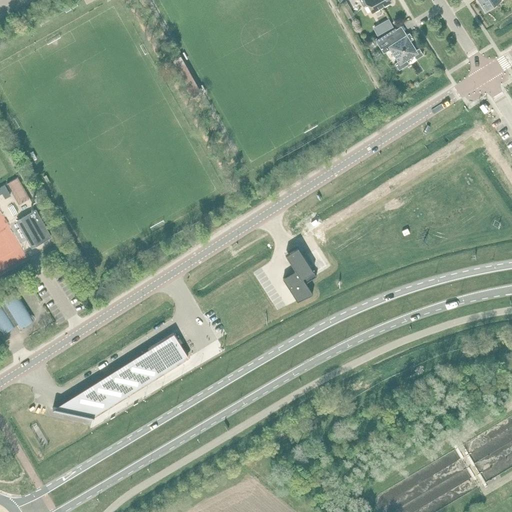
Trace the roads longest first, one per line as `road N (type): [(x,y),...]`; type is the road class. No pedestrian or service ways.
road 1 (tertiary): [(0,383),(482,74)]
road 2 (primary): [(511,265),(423,285),(334,321),(10,506)]
road 3 (primary): [(60,511),(379,329),(511,290)]
road 4 (unclassified): [(108,511),(353,364),(412,337),(511,310)]
